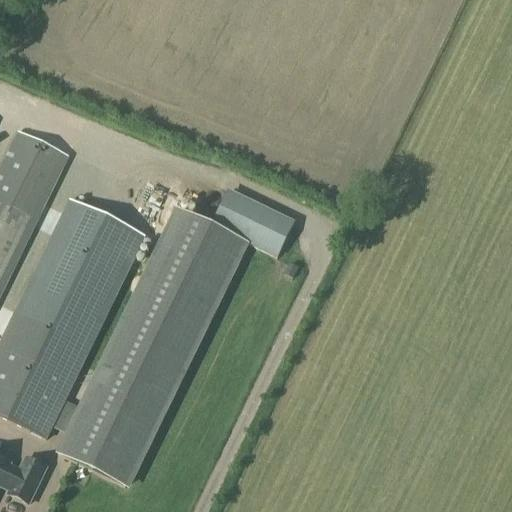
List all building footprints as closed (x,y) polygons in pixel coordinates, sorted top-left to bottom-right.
[(0,301),(69,165),(19,140),(0,176),(0,301)] [(170,212),(51,458),(126,494),(245,248),(170,212)] [(287,277),(292,280),(298,269),(293,266),(291,269),(287,277)] [(14,314),(0,343),(0,420),(44,442),(89,350),(14,314)] [(6,498),(26,508),(43,472),(23,462),(17,474),(7,469),(8,467),(0,463),(0,484),(10,490),(6,498)]
